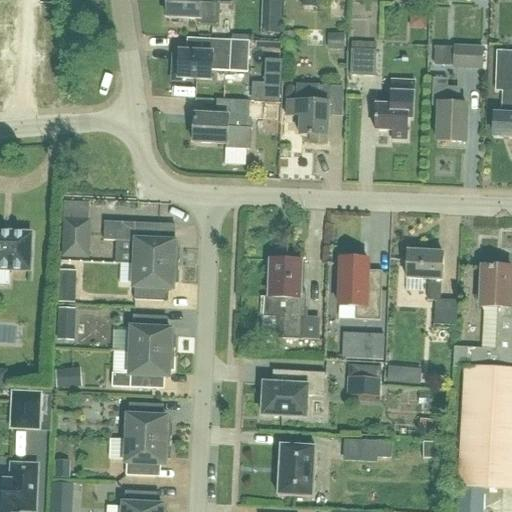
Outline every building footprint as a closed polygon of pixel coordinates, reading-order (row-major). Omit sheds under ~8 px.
[(168,0),(167,20),(199,22),(199,27),(218,28),(219,7),(219,0),(168,0)] [(281,12),(281,0),(264,0),(264,12),(281,12)] [(511,15),(511,0),(495,0),(495,15),(511,15)] [(333,35),(333,50),(344,50),(343,35),(333,35)] [(248,74),(249,43),(206,41),(206,42),(208,42),(207,55),(179,53),(179,56),(173,56),(172,83),(181,84),(182,80),(211,82),(211,72),(248,74)] [(375,79),(376,44),(351,44),(350,78),(375,79)] [(481,70),(482,50),(454,49),(453,69),(481,70)] [(511,54),(497,53),(496,93),(503,94),(502,116),(495,116),(494,138),(511,139),(511,54)] [(265,87),(253,86),(252,102),(278,104),(280,64),(266,63),(265,87)] [(465,145),(467,107),(457,107),(458,90),(447,89),(447,81),(433,81),(432,108),(439,108),(437,143),(465,145)] [(376,107),(375,133),(393,134),(393,142),(407,142),(408,134),(408,123),(413,123),(414,109),(415,83),(393,82),(392,92),(391,107),(376,107)] [(341,119),(343,89),(319,88),(318,105),(287,103),(287,118),(301,119),(300,138),(311,138),(311,147),(327,148),(328,118),(341,119)] [(195,117),(194,145),(226,147),(226,150),(250,152),(252,130),(248,130),(249,120),(265,121),(265,136),(277,136),(278,108),(250,106),(250,104),(249,104),(225,102),(225,119),(195,117)] [(81,214),(82,204),(66,204),(65,213),(81,214)] [(87,259),(89,223),(65,222),(63,258),(87,259)] [(136,244),(135,266),(180,268),(179,268),(180,251),(175,251),(175,245),(166,244),(166,227),(105,224),(104,243),(136,244)] [(30,273),(32,237),(0,234),(0,271),(10,272),(30,273)] [(442,283),(444,255),(408,253),(406,280),(429,282),(428,302),(436,303),(434,327),(456,328),(457,304),(440,303),(441,282),(442,283)] [(380,323),(382,293),(367,292),(369,263),(355,263),(355,259),(338,258),(337,280),(341,280),(339,309),(356,310),(355,322),(380,323)] [(261,299),(260,319),(262,319),(261,336),(275,337),(275,341),(302,342),(302,341),(303,321),(305,321),(306,294),(300,294),(302,264),(271,263),(270,299),(261,299)] [(121,266),(121,285),(134,286),(135,266),(121,266)] [(180,269),(180,268),(135,266),(134,286),(134,290),(135,290),(134,303),(163,304),(164,291),(173,292),(173,285),(178,286),(179,269),(180,269)] [(511,326),(511,300),(511,287),(511,269),(483,268),(481,309),(484,309),(482,351),(454,349),(453,369),(466,369),(459,489),(457,511),(482,511),(484,490),(511,491),(511,371),(508,371),(510,326),(511,326)] [(0,271),(0,287),(9,288),(10,272),(0,271)] [(76,272),(58,271),(57,303),(74,304),(76,272)] [(57,309),(56,325),(73,326),(74,310),(57,309)] [(131,354),(176,356),(175,356),(176,339),(171,339),(171,333),(162,332),(162,320),(134,318),(133,331),(132,331),(131,354)] [(384,338),(367,337),(366,360),(383,361),(384,338)] [(176,357),(176,356),(131,354),(130,376),(113,376),(112,390),(159,392),(160,379),(169,380),(169,373),(174,374),(175,357),(176,357)] [(398,385),(399,371),(389,369),(387,384),(398,385)] [(55,372),(57,390),(72,389),(70,370),(55,372)] [(324,399),(326,376),(291,374),(290,388),(264,386),(263,418),(307,420),(308,398),(324,399)] [(380,400),(381,381),(348,379),(347,398),(380,400)] [(17,400),(15,432),(37,433),(39,401),(17,400)] [(127,442),(172,444),(171,444),(172,427),(167,427),(167,420),(158,420),(158,407),(130,406),(129,419),(128,419),(127,442)] [(421,422),(421,430),(432,430),(432,422),(421,422)] [(172,445),(172,444),(127,442),(126,466),(127,466),(126,478),(155,480),(156,467),(165,467),(165,461),(170,461),(171,445),(172,445)] [(380,460),(392,461),(393,445),(381,444),(380,460)] [(439,462),(439,445),(423,445),(423,461),(439,462)] [(314,500),(316,450),(281,448),(278,499),(314,500)] [(69,479),(69,463),(55,462),(54,478),(69,479)] [(16,511),(34,511),(36,470),(14,469),(13,481),(10,481),(4,481),(0,485),(0,511),(16,511)] [(70,511),(72,486),(52,485),(50,511),(70,511)] [(123,511),(163,511),(163,508),(154,508),(154,495),(126,494),(125,507),(124,506),(123,511)]
